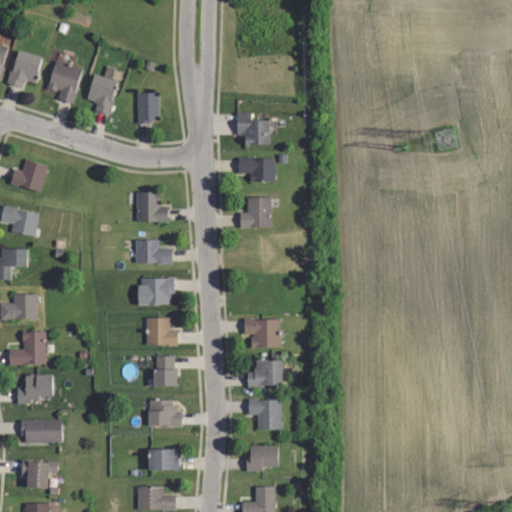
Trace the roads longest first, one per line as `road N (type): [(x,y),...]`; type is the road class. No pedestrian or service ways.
road 1 (residential): [(209,511),(216,406),(198,0)]
road 2 (residential): [(0,114),(138,156),(202,153)]
